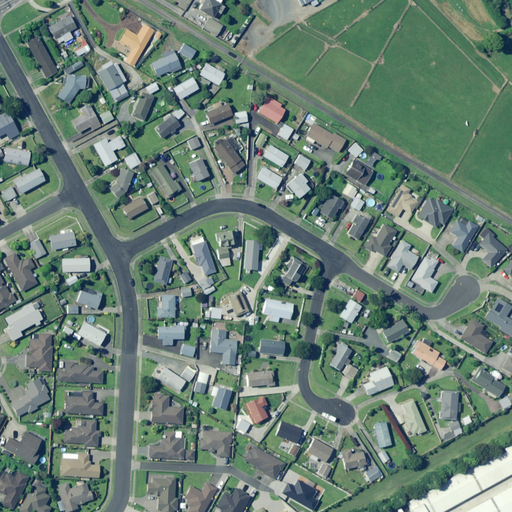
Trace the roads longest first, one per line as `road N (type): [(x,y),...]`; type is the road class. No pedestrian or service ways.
road 1 (residential): [(113,511),(123,498),(131,321),(115,256)]
road 2 (residential): [(115,256),(196,214),(231,207),(268,216),(336,259)]
road 3 (residential): [(342,414),(316,404),(303,381),(320,293),(336,259)]
road 4 (residential): [(78,191),(0,49)]
road 5 (residential): [(336,259),(422,312),(455,308),(470,286)]
